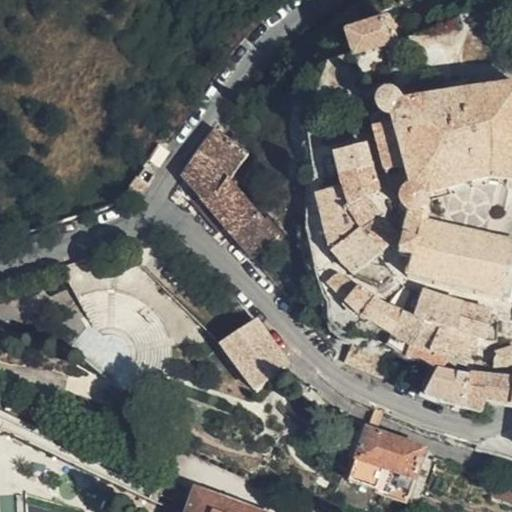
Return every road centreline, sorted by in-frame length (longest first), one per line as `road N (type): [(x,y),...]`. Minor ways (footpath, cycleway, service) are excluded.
road 1 (residential): [(297,344),(308,368),(341,400),(511,470)]
road 2 (residential): [(164,195),(222,101),(325,0)]
road 3 (residential): [(297,344),(404,408),(467,428),(511,418)]
road 4 (residential): [(164,195),(297,344)]
road 5 (residential): [(0,260),(164,195)]
